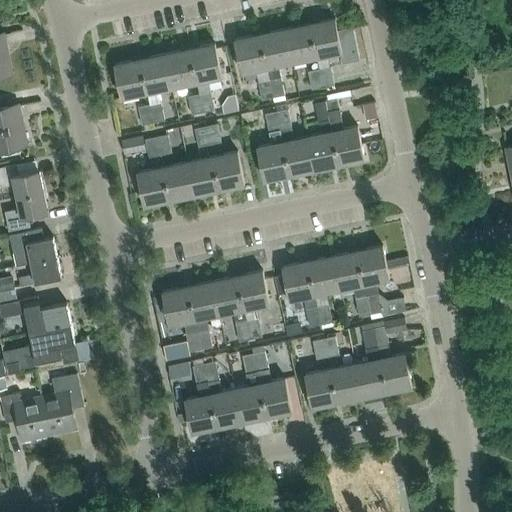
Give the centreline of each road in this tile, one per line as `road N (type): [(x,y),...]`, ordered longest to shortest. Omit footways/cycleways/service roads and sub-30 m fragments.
road 1 (residential): [(114,252),(411,183)]
road 2 (residential): [(163,471),(462,415)]
road 3 (residential): [(462,415),(411,183)]
road 4 (residential): [(114,252),(64,20)]
road 5 (residential): [(163,471),(114,252)]
road 6 (residential): [(411,183),(371,0)]
road 7 (residential): [(0,505),(163,471)]
